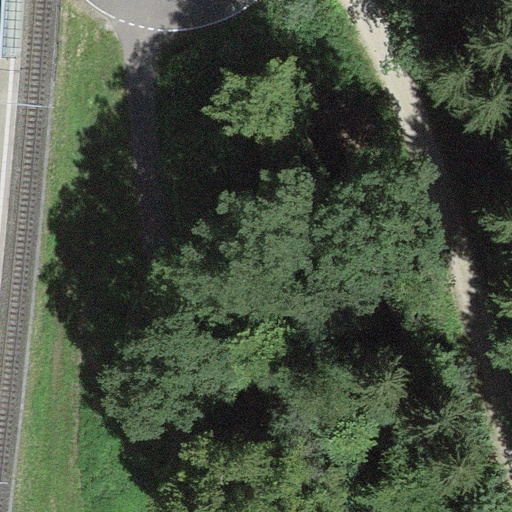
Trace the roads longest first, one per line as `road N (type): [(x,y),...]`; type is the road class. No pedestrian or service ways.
road 1 (track): [(198,511),(129,0)]
road 2 (track): [(511,429),(432,156),(356,0)]
